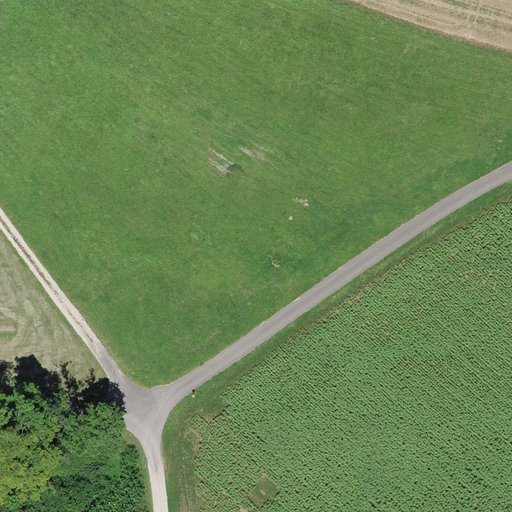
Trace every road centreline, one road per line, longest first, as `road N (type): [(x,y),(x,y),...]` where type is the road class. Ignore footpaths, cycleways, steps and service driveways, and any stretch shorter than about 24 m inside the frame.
road 1 (unclassified): [(145,408),(397,234),(511,173)]
road 2 (track): [(145,408),(0,225)]
road 3 (track): [(0,434),(145,408)]
